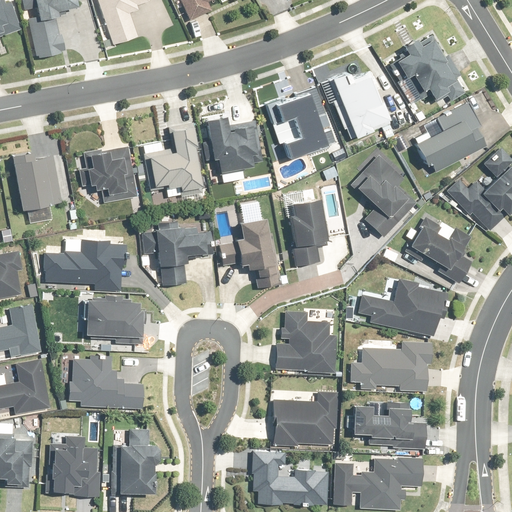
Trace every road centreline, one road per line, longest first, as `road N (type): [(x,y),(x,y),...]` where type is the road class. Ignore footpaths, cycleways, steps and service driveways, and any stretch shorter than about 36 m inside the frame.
road 1 (residential): [(0,109),(266,51),(384,0)]
road 2 (residential): [(203,446),(223,417),(229,340),(219,331),(191,330),(181,338),(183,394)]
road 3 (tertiary): [(511,291),(478,370),(474,416)]
